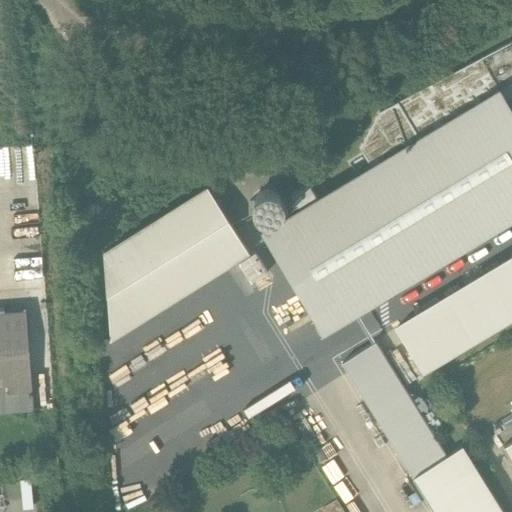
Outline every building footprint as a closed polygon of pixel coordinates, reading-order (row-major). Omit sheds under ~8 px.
[(511,43),(379,113),(360,150),(372,171),(265,235),(323,332),(511,218),(511,116),(499,95),(511,86),(511,43)] [(207,189),(103,255),(110,342),(249,255),(207,189)] [(511,260),(396,330),(423,375),(511,321),(511,260)] [(25,312),(0,314),(0,414),(54,410),(52,379),(30,381),(25,312)] [(501,511),(462,448),(446,458),(429,432),(440,425),(432,412),(421,418),(412,404),(375,344),(342,364),(433,511),(501,511)] [(511,443),(502,449),(511,464),(511,443)]
